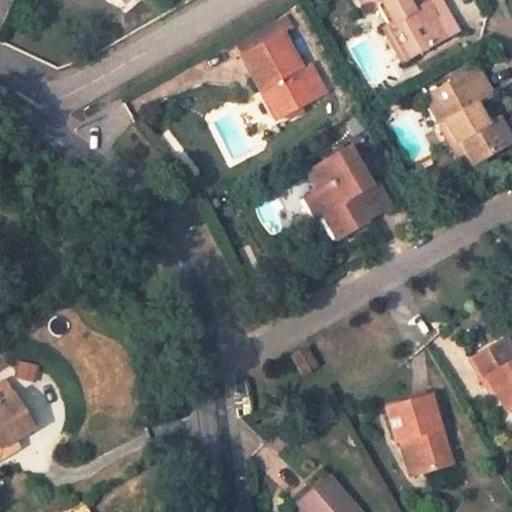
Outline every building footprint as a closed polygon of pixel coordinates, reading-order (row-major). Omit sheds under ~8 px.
[(408,58),(458,30),(441,0),(433,0),(429,2),(427,0),(360,0),(367,11),(378,6),(387,0),(399,20),(389,25),(408,58)] [(378,6),(389,25),(399,20),(387,0),(378,6)] [(384,28),(403,60),(408,58),(389,25),(384,28)] [(284,115),(320,96),(284,32),(242,56),(262,90),(269,87),(284,115)] [(475,163),(511,142),(511,136),(500,116),(494,120),(489,122),(482,111),(478,104),(494,95),(478,67),(426,96),(442,125),(447,122),(457,140),(462,138),(475,163)] [(262,90),(277,119),(284,115),(269,87),(262,90)] [(494,120),(487,108),(482,111),(489,122),(494,120)] [(442,125),(465,168),(475,163),(462,138),(457,140),(447,122),(442,125)] [(368,221),(393,205),(378,180),(374,183),(351,145),(308,171),(319,190),(306,198),(316,216),(325,211),(340,236),(355,228),(352,223),(365,216),(368,221)] [(505,410),(511,406),(511,343),(508,335),(470,358),(482,378),(487,376),(495,390),(505,410)] [(303,372),(318,364),(307,345),(293,353),(303,372)] [(21,361),(17,375),(37,381),(41,367),(21,361)] [(482,378),(490,393),(495,390),(487,376),(482,378)] [(0,456),(5,453),(0,446),(13,437),(32,425),(4,381),(0,383),(0,456)] [(417,473),(452,462),(433,393),(387,406),(397,439),(407,438),(417,473)] [(5,453),(18,445),(13,437),(0,446),(5,453)] [(306,511),(360,511),(328,473),(296,500),(306,511)]
